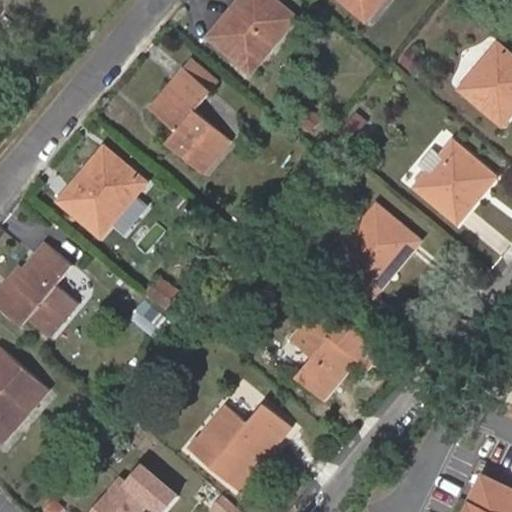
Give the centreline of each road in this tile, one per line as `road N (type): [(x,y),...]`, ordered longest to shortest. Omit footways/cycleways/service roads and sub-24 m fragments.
road 1 (residential): [(327,511),(511,285)]
road 2 (residential): [(0,199),(163,0)]
